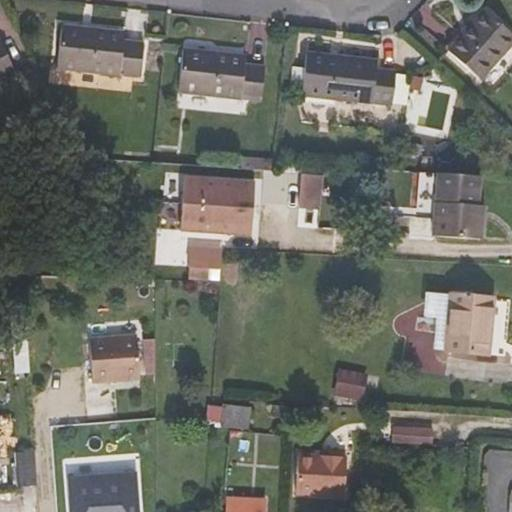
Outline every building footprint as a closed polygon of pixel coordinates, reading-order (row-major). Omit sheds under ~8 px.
[(511,42),(511,33),(485,9),(448,50),(480,78),(511,42)] [(124,32),(62,25),(58,68),(140,76),(144,42),(123,40),(124,32)] [(0,39),(0,76),(14,70),(0,39)] [(245,55),(182,49),(177,91),(261,100),(264,66),(245,64),(245,55)] [(376,61),(307,52),(302,95),(391,104),(396,70),(376,68),(376,61)] [(274,161),(245,159),(245,169),(274,171),(274,161)] [(478,174),(436,172),(433,236),(478,238),(480,206),(476,205),(478,174)] [(320,177),(301,175),(299,204),(318,205),(320,177)] [(253,183),(183,178),(179,229),(250,234),(253,183)] [(221,248),(192,246),(191,266),(220,267),(221,248)] [(445,350),(449,295),(429,293),(427,315),(437,316),(435,350),(445,350)] [(492,298),(449,295),(445,350),(488,353),(492,298)] [(136,334),(89,338),(92,381),(139,378),(136,334)] [(337,369),(330,405),(350,406),(350,403),(363,404),(368,373),(337,369)] [(231,426),(232,406),(212,406),(211,426),(231,426)] [(414,443),(442,445),(444,429),(416,427),(414,443)] [(17,483),(34,484),(35,450),(17,450),(17,483)] [(342,455),(282,452),(280,492),(341,495),(342,455)] [(137,511),(134,472),(68,477),(70,511),(137,511)] [(234,498),(226,498),(225,511),(265,511),(266,499),(234,498)]
